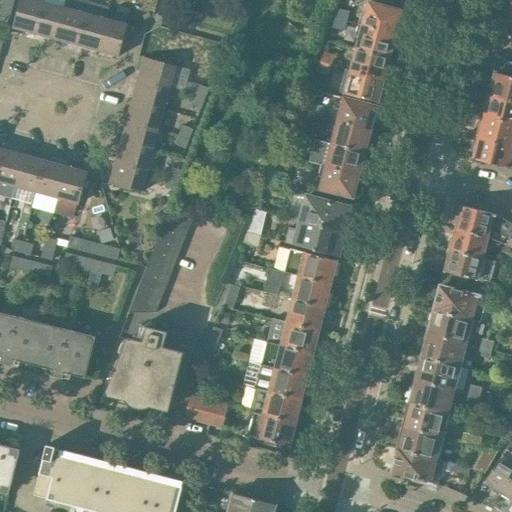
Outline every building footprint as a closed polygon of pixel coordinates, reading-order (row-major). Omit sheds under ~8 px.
[(2,0),(0,7),(12,10),(14,0),(2,0)] [(20,0),(13,27),(35,33),(44,1),(44,0),(20,0)] [(44,0),(44,1),(35,33),(56,39),(65,7),(66,0),(44,0)] [(56,39),(77,45),(86,13),(89,2),(81,0),(66,0),(65,7),(56,39)] [(362,13),(360,24),(397,34),(400,23),(403,22),(405,16),(402,14),(403,11),(369,2),(366,14),(362,13)] [(107,19),(98,50),(119,56),(128,25),(126,24),(130,9),(119,5),(114,21),(107,19)] [(0,17),(9,20),(12,10),(0,7),(0,8),(0,17)] [(349,11),(338,8),(334,17),(347,21),(349,11)] [(107,19),(86,13),(77,45),(98,50),(107,19)] [(344,30),(347,21),(334,17),(331,26),(344,30)] [(360,36),(357,48),(391,56),(391,54),(395,53),(397,47),(394,44),(397,34),(360,24),(357,35),(360,36)] [(348,69),(363,73),(385,79),(388,69),(392,68),(393,62),(390,59),(391,56),(357,48),(354,59),(350,58),(348,69)] [(326,51),(322,60),(332,65),(336,55),(326,51)] [(138,79),(170,87),(176,65),(144,57),(138,79)] [(497,73),(496,75),(493,76),(491,83),(493,86),(491,94),(511,99),(511,61),(503,59),(500,73),(497,73)] [(332,65),(322,60),(318,71),(328,75),(330,71),(332,65)] [(363,73),(348,69),(345,80),(349,81),(346,93),(379,102),(380,98),(384,97),(385,92),(382,89),(385,79),(363,73)] [(138,79),(132,99),(165,108),(170,87),(138,79)] [(209,88),(199,84),(195,93),(206,98),(209,88)] [(191,103),(202,107),(206,98),(195,93),(191,103)] [(511,99),(491,94),(489,103),(485,104),(483,112),(486,114),(486,116),(511,122),(511,99)] [(377,109),(378,106),(344,97),(341,109),(337,108),(334,119),(372,129),(374,119),(379,118),(380,112),(377,109)] [(132,99),(127,120),(159,129),(165,108),(132,99)] [(309,113),(322,116),(325,106),(312,102),(309,113)] [(336,131),(332,143),(366,151),(366,149),(371,148),(372,142),(369,139),(372,129),(334,119),(322,116),(309,113),(297,110),(294,120),(336,131)] [(482,128),(480,136),(511,144),(511,122),(486,116),(485,117),(482,118),(480,125),(482,128)] [(127,120),(121,141),(153,150),(159,129),(127,120)] [(179,134),(190,138),(194,129),(183,124),(179,134)] [(175,144),(186,148),(190,138),(179,134),(175,144)] [(511,144),(480,136),(474,159),(511,168),(511,144)] [(281,142),(265,138),(262,148),(278,153),(281,142)] [(365,154),(366,151),(332,143),(316,139),(313,150),(315,153),(312,162),(323,165),(360,174),(362,164),(367,163),(368,157),(365,154)] [(121,141),(116,162),(148,171),(153,150),(121,141)] [(279,153),(291,156),(293,145),(282,142),(279,153)] [(25,154),(4,149),(0,163),(0,181),(16,186),(25,154)] [(276,164),(288,167),(291,156),(279,153),(276,164)] [(16,186),(37,192),(46,160),(25,154),(16,186)] [(37,192),(58,198),(67,166),(46,160),(37,192)] [(142,192),(148,171),(116,162),(110,184),(142,192)] [(357,185),(360,174),(323,165),(320,175),(324,176),(321,188),(311,186),(309,196),(349,207),(352,197),(354,197),(354,195),(359,193),(360,188),(357,185)] [(88,172),(67,166),(58,198),(54,213),(75,219),(88,172)] [(180,180),(183,170),(172,166),(169,176),(180,180)] [(169,176),(165,185),(176,190),(180,180),(169,176)] [(308,196),(301,220),(345,231),(348,220),(351,218),(352,213),(350,210),(351,207),(349,207),(309,196),(308,196)] [(511,223),(507,220),(496,214),(466,206),(461,209),(460,212),(458,214),(455,223),(457,225),(456,228),(491,236),(502,241),(507,243),(511,233),(511,223)] [(250,220),(253,211),(239,207),(237,216),(250,220)] [(251,219),(264,222),(267,211),(256,208),(251,219)] [(156,312),(194,214),(168,212),(129,313),(156,312)] [(160,212),(154,215),(152,220),(161,223),(165,214),(160,212)] [(290,227),(286,240),(339,254),(340,251),(342,250),(344,244),(342,241),(345,231),(301,220),(299,229),(290,227)] [(98,230),(102,244),(114,240),(110,227),(98,230)] [(451,246),(450,249),(485,258),(488,246),(499,249),(502,241),(491,236),(456,228),(454,235),(452,237),(449,244),(451,246)] [(247,230),(242,242),(260,247),(264,234),(247,230)] [(81,238),(70,236),(68,247),(78,250),(81,238)] [(46,237),(41,257),(53,260),(58,240),(46,237)] [(78,250),(118,260),(121,249),(81,238),(78,250)] [(11,250),(21,252),(24,241),(14,239),(11,250)] [(34,244),(24,241),(21,252),(31,255),(34,244)] [(284,271),(299,275),(331,283),(337,259),(305,251),(290,247),(284,271)] [(485,280),(491,282),(496,260),(485,258),(450,249),(450,250),(448,252),(446,259),(447,261),(445,270),(485,280)] [(114,276),(117,265),(66,252),(63,263),(114,276)] [(10,267),(50,277),(53,266),(13,256),(10,267)] [(281,280),(284,271),(271,268),(269,276),(281,280)] [(441,285),(481,295),(485,280),(445,270),(441,285)] [(98,287),(102,274),(91,272),(88,284),(98,287)] [(331,283),(299,275),(293,298),(326,306),(331,283)] [(232,285),(225,305),(235,308),(241,289),(232,285)] [(479,304),(481,295),(441,285),(438,296),(436,297),(434,304),(436,307),(435,309),(475,319),(482,321),(486,306),(479,304)] [(510,301),(511,296),(511,291),(502,286),(498,294),(510,301)] [(320,329),(326,306),(293,298),(288,321),(320,329)] [(429,332),(469,343),(475,319),(435,309),(434,311),(432,313),(430,319),(432,322),(429,332)] [(0,311),(0,355),(3,356),(1,362),(12,365),(14,359),(34,364),(44,323),(0,311)] [(218,321),(228,324),(231,313),(221,311),(218,321)] [(320,329),(288,321),(282,344),(314,352),(320,329)] [(44,323),(34,364),(54,369),(52,375),(63,378),(65,372),(86,377),(97,336),(44,323)] [(129,339),(108,393),(168,409),(182,353),(164,348),(168,331),(147,326),(142,342),(129,339)] [(423,354),(423,356),(463,366),(469,343),(429,332),(427,342),(424,344),(422,351),(423,354)] [(211,334),(206,348),(214,352),(220,337),(211,334)] [(483,339),(481,346),(493,349),(495,342),(483,339)] [(266,340),(261,363),(308,375),(310,366),(312,367),(312,365),(313,364),(314,363),(314,361),(315,359),(315,358),(315,356),(315,355),(313,354),(314,352),(282,344),(266,340)] [(493,349),(481,346),(480,353),(491,356),(493,349)] [(214,352),(206,348),(200,363),(209,366),(214,352)] [(417,379),(457,389),(463,366),(423,356),(420,358),(418,366),(420,369),(417,379)] [(255,386),(270,390),(302,398),(308,375),(261,363),(255,386)] [(412,400),(411,402),(451,412),(457,389),(417,379),(415,388),(412,390),(410,397),(412,400)] [(210,384),(195,381),(191,395),(204,398),(206,399),(210,384)] [(297,421),(302,398),(270,390),(255,386),(249,409),(254,411),(264,413),(297,421)] [(471,386),(470,392),(481,395),(483,389),(471,386)] [(481,395),(470,392),(468,399),(479,402),(481,395)] [(186,417),(198,420),(204,398),(191,395),(186,417)] [(198,420),(211,423),(216,402),(206,399),(204,398),(198,420)] [(216,402),(211,423),(223,427),(229,405),(216,402)] [(405,426),(445,436),(451,412),(411,402),(411,403),(408,405),(406,413),(408,415),(405,426)] [(297,421),(264,413),(254,411),(248,435),(258,437),(257,439),(259,442),(267,444),(270,442),(271,440),(291,445),(297,421)] [(398,443),(399,449),(439,459),(445,436),(405,426),(403,435),(400,436),(398,443)] [(461,440),(480,445),(482,437),(463,432),(461,440)] [(485,482),(503,493),(511,478),(511,439),(507,446),(485,482)] [(21,449),(0,443),(0,485),(11,489),(21,449)] [(60,454),(62,448),(56,446),(47,444),(34,495),(99,511),(176,511),(183,486),(60,454)] [(474,468),(485,471),(498,451),(485,447),(474,468)] [(396,462),(393,472),(433,482),(435,473),(442,475),(446,461),(439,459),(399,449),(399,450),(397,451),(394,459),(396,462)] [(467,475),(470,467),(457,464),(455,472),(467,475)] [(511,478),(503,493),(511,498),(511,478)] [(195,487),(193,497),(202,500),(205,489),(195,487)] [(276,504),(235,493),(230,511),(276,511),(275,508),(276,504)]
